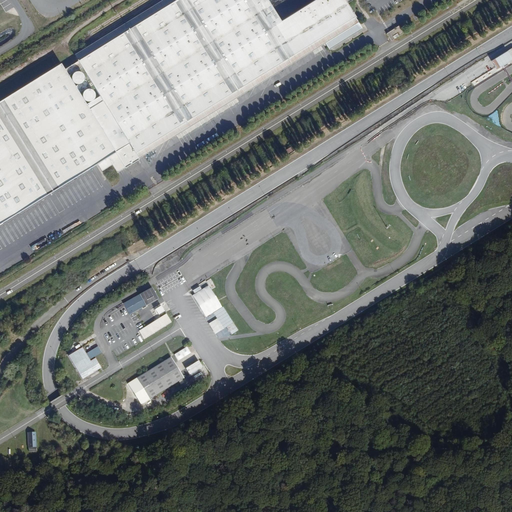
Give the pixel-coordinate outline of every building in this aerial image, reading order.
[(138,159),(134,153),(353,16),(343,0),(311,0),(269,26),(253,0),(175,0),(77,61),(64,70),(60,63),(0,100),(0,223),(96,163),(101,171),(112,165),(116,173),(138,159)] [(161,0),(74,55),(77,61),(175,0),(161,0)] [(138,159),(357,22),(353,16),(134,153),(138,159)] [(511,49),(491,61),(497,70),(504,66),(511,61),(511,49)] [(232,335),(239,331),(210,285),(202,289),(200,286),(193,291),(195,294),(192,296),(216,334),(227,327),(232,335)] [(124,303),(130,315),(160,299),(154,287),(124,303)] [(155,302),(157,306),(155,308),(159,315),(166,312),(159,300),(155,302)] [(144,339),(173,323),(168,314),(139,330),(144,339)] [(82,346),(67,355),(83,381),(103,369),(96,357),(103,352),(98,343),(82,346)] [(174,354),(178,361),(191,353),(188,347),(174,354)] [(171,356),(128,383),(142,405),(185,377),(171,356)] [(186,369),(190,376),(204,366),(200,360),(186,369)] [(29,451),(37,451),(37,432),(28,432),(29,451)]
